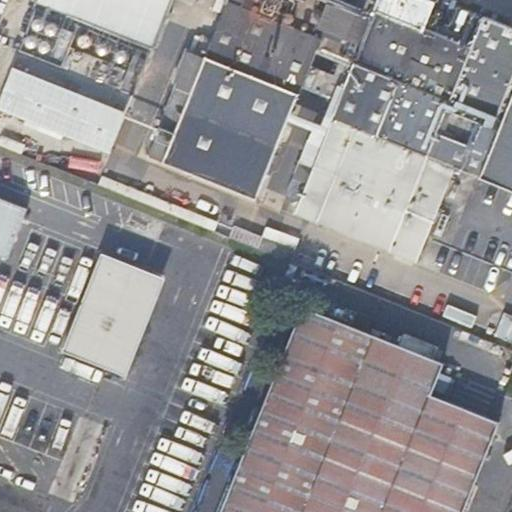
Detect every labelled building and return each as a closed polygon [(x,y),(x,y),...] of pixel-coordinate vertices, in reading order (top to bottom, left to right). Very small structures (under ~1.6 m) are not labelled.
[(151,47),(169,0),(39,0),(39,3),(138,42),(151,47)] [(334,5),(321,0),(229,0),(205,58),(187,50),(174,83),(178,85),(148,160),(254,203),(334,5)] [(357,61),(345,92),(335,117),(481,177),(511,188),(511,26),(461,6),(449,36),(379,8),(364,44),(355,41),(348,58),(357,61)] [(134,90),(151,47),(138,42),(121,85),(134,90)] [(120,111),(6,66),(0,80),(0,111),(103,152),(120,111)] [(327,137),(314,169),(307,185),(310,196),(315,220),(416,262),(453,170),(334,122),(327,137)] [(299,163),(314,169),(327,137),(313,131),(299,163)] [(307,185),(314,169),(299,163),(290,184),(294,200),(310,196),(307,185)] [(43,265),(69,275),(81,247),(55,236),(43,265)] [(163,278),(102,254),(63,352),(124,376),(163,278)] [(461,511),(497,422),(432,395),(444,367),(306,310),(222,511),(461,511)]
